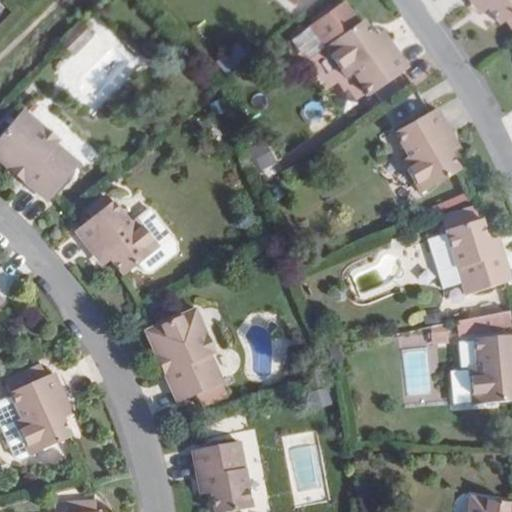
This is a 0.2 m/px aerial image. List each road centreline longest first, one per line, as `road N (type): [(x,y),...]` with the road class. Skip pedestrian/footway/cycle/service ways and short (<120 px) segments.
road 1 (residential): [(160,511),(107,354),(0,221)]
road 2 (residential): [(405,0),(480,105),(511,169)]
